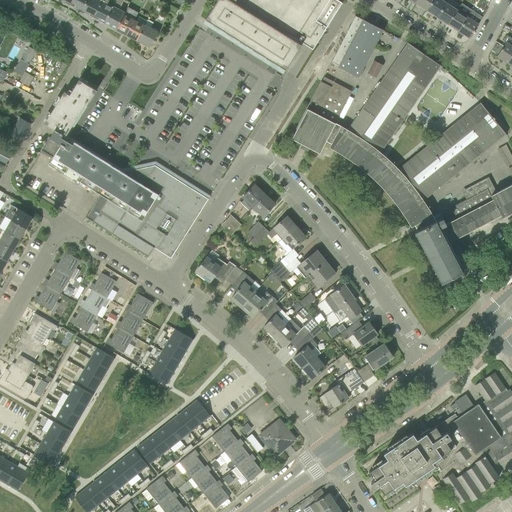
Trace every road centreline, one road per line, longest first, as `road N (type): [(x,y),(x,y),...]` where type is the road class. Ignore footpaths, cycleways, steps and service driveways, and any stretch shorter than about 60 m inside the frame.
road 1 (residential): [(167,286),(244,165),(272,165),(357,258),(428,364)]
road 2 (residential): [(331,450),(231,336),(167,286)]
road 3 (residential): [(153,75),(11,0)]
road 4 (tertiary): [(428,364),(342,432),(331,450)]
road 5 (tertiary): [(331,450),(353,445),(441,383)]
road 6 (residential): [(0,336),(64,224)]
road 7 (residential): [(469,65),(366,0)]
road 8 (residential): [(167,286),(64,224)]
